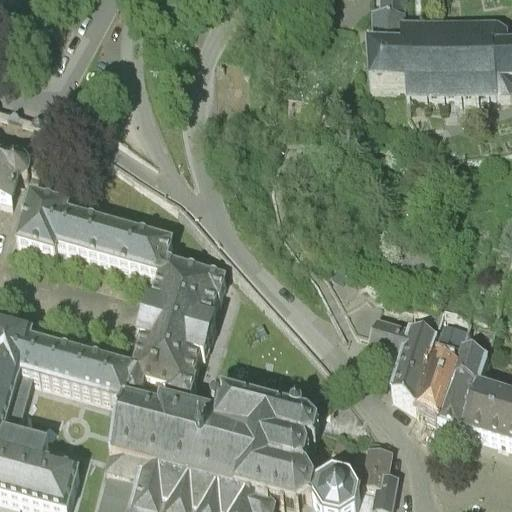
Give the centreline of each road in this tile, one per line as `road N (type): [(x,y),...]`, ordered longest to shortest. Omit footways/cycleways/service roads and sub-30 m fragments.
road 1 (residential): [(426,511),(414,454),(215,231)]
road 2 (residential): [(215,231),(199,150),(203,84),(218,49),(259,0)]
road 3 (residential): [(181,201),(140,123),(131,51),(146,0)]
road 4 (residential): [(181,201),(47,113),(0,103)]
